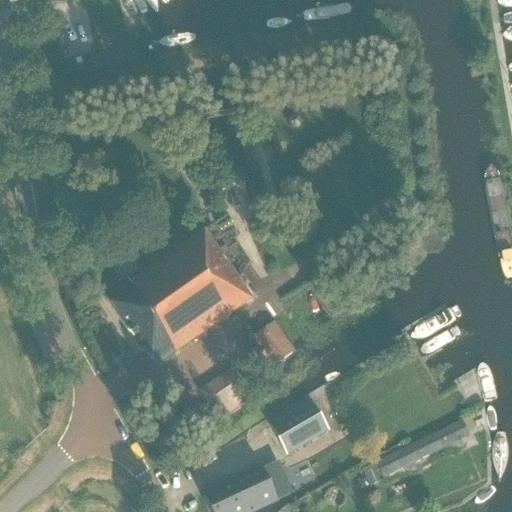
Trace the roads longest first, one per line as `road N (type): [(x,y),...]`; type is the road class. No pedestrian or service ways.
road 1 (unclassified): [(105,414),(50,306),(0,39)]
road 2 (unclassified): [(4,511),(105,414)]
